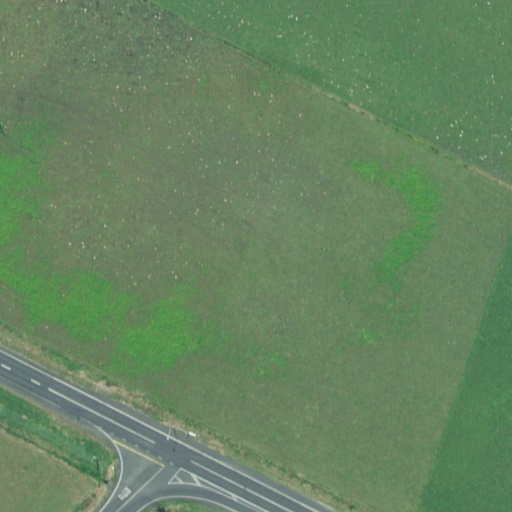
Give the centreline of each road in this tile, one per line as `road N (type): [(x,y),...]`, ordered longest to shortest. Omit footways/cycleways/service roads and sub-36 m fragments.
road 1 (secondary): [(0,362),(172,451)]
road 2 (secondary): [(172,451),(289,511)]
